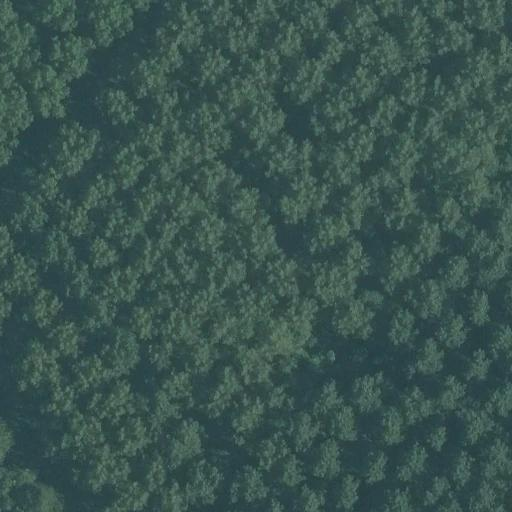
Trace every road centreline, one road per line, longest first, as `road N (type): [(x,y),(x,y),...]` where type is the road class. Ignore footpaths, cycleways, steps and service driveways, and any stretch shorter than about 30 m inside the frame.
road 1 (track): [(198,0),(0,200)]
road 2 (track): [(84,511),(0,388)]
